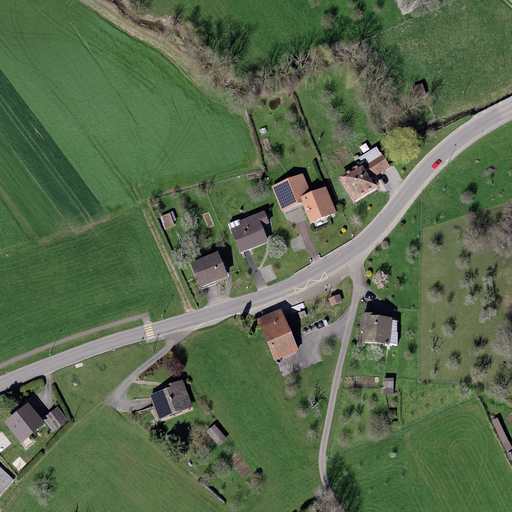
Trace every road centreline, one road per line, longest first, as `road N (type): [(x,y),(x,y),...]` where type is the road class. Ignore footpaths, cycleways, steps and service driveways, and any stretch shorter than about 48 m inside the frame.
road 1 (secondary): [(0,382),(269,294),(352,250)]
road 2 (residential): [(352,250),(354,286),(319,450),(326,487)]
road 3 (secondary): [(352,250),(436,157),(511,105)]
road 4 (track): [(138,200),(191,317)]
